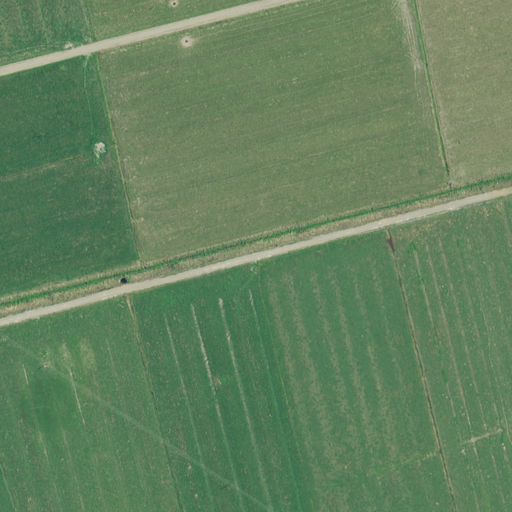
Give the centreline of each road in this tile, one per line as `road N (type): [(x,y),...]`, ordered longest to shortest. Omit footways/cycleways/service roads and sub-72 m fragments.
road 1 (track): [(0,318),(511,189)]
road 2 (track): [(0,90),(332,0)]
